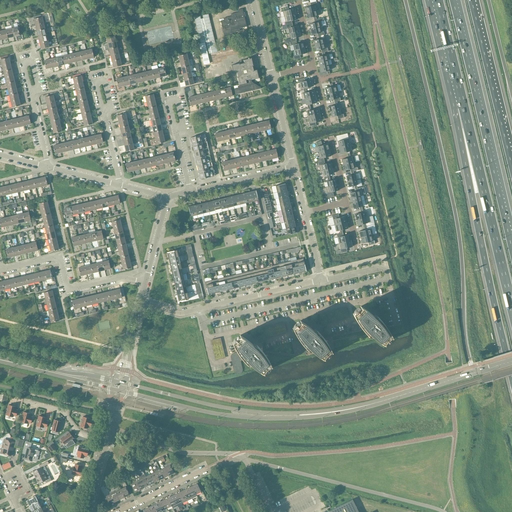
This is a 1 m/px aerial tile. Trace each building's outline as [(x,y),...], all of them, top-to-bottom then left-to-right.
[(295,8),(288,10),(286,10),(282,11),(284,17),(296,14),(295,8)] [(246,27),(243,11),(242,9),(238,10),(238,12),(231,14),(231,16),(228,17),(224,18),(224,20),(220,21),(224,37),(232,35),(232,33),(239,31),(239,28),(246,27)] [(318,10),(316,11),(306,13),(308,18),(313,17),(316,16),(319,15),(318,10)] [(200,16),(194,17),(200,43),(206,42),(209,53),(217,51),(208,14),(202,15),(203,18),(200,19),(200,16)] [(284,17),(280,18),(281,22),(285,21),(285,22),(291,21),(297,19),(296,14),(284,17)] [(42,17),(34,19),(35,25),(43,23),(42,17)] [(322,27),(321,21),(315,23),(309,24),(310,29),(322,27)] [(18,27),(12,28),(14,37),(20,35),(18,27)] [(323,32),(322,27),(310,29),(312,35),(317,33),(323,32)] [(45,29),(37,31),(38,37),(46,35),(45,29)] [(325,38),(321,39),(318,39),(313,40),(314,46),(326,43),(325,38)] [(48,41),(39,43),(41,49),(49,47),(48,41)] [(116,41),(107,43),(109,49),(117,47),(116,41)] [(290,42),(289,43),(291,51),(294,50),(304,48),(303,42),(297,44),(293,45),(291,45),(290,42)] [(117,47),(109,49),(110,56),(119,54),(117,47)] [(80,52),(74,53),(76,62),(82,60),(80,52)] [(178,56),(180,62),(188,60),(186,54),(178,56)] [(329,54),(325,55),(322,56),(317,57),(318,62),(328,60),(330,59),(329,54)] [(9,57),(0,59),(0,66),(2,66),(10,64),(9,57)] [(248,59),(243,60),(244,63),(239,64),(239,63),(239,64),(232,65),(231,65),(233,73),(236,72),(237,77),(237,78),(237,77),(239,85),(233,86),(235,94),(261,88),(251,82),(251,80),(259,78),(257,70),(253,71),(252,66),(253,66),(253,65),(251,58),(249,58),(248,58),(248,59)] [(50,59),(44,61),(46,69),(52,67),(50,59)] [(120,59),(112,61),(113,67),(121,65),(120,59)] [(164,67),(158,69),(160,77),(166,76),(164,67)] [(11,69),(3,71),(5,78),(13,76),(11,69)] [(191,72),(183,74),(184,80),(192,78),(191,72)] [(140,73),(134,75),(136,83),(142,81),(140,73)] [(80,76),(73,78),(74,84),(82,82),(81,76),(80,76)] [(128,76),(122,78),(124,86),(130,84),(128,76)] [(116,79),(118,87),(124,86),(122,78),(116,79)] [(311,79),(305,81),(299,82),(300,89),(313,86),(311,79)] [(14,81),(6,83),(8,89),(16,87),(14,81)] [(82,82),(74,84),(75,90),(84,88),(82,82)] [(337,85),(333,86),(330,87),(325,88),(326,94),(338,92),(337,85)] [(230,87),(224,89),(226,97),(232,95),(230,87)] [(84,88),(75,90),(77,96),(85,94),(84,88)] [(224,89),(218,90),(220,98),(226,97),(224,89)] [(314,90),(306,92),(304,93),(301,93),(302,100),(304,99),(315,96),(314,90)] [(340,98),(338,92),(326,94),(327,101),(333,99),(340,98)] [(17,93),(9,95),(10,102),(19,100),(17,93)] [(200,94),(194,96),(196,104),(202,103),(200,94)] [(53,95),(45,97),(46,103),(54,101),(53,95)] [(317,103),(315,96),(304,99),(306,105),(307,105),(309,104),(317,103)] [(154,100),(146,102),(148,108),(156,106),(154,100)] [(340,104),(337,105),(335,105),(329,107),(330,112),(339,109),(342,109),(340,104)] [(88,106),(80,108),(81,114),(89,112),(88,106)] [(156,106),(148,108),(149,114),(157,112),(156,106)] [(318,109),(311,110),(308,111),(306,111),(307,118),(320,115),(318,109)] [(89,112),(81,114),(83,120),(91,118),(89,112)] [(125,114),(117,115),(118,122),(127,120),(125,114)] [(321,121),(320,115),(307,118),(309,124),(315,122),(321,121)] [(29,116),(23,117),(25,125),(31,124),(29,116)] [(91,118),(83,120),(84,126),(92,124),(91,118)] [(17,119),(11,120),(13,128),(19,127),(17,119)] [(59,119),(50,121),(52,127),(60,125),(59,119)] [(269,120),(263,122),(265,130),(270,129),(271,129),(269,120)] [(60,125),(52,127),(53,133),(62,131),(60,125)] [(245,126),(239,128),(241,136),(247,134),(245,126)] [(233,129),(227,131),(229,139),(235,137),(233,129)] [(162,130),(153,132),(155,138),(163,136),(162,130)] [(217,142),(223,140),(221,132),(215,133),(217,142)] [(101,134),(95,136),(97,144),(103,142),(101,134)] [(205,134),(190,138),(192,145),(206,141),(205,134)] [(163,136),(155,138),(156,144),(165,142),(163,136)] [(131,137),(123,139),(124,145),(132,143),(131,137)] [(348,139),(345,139),(343,140),(337,141),(339,147),(350,145),(348,139)] [(71,141),(65,143),(67,151),(73,150),(71,141)] [(206,141),(192,145),(194,152),(208,148),(206,141)] [(132,143),(124,145),(126,152),(134,150),(132,143)] [(328,144),(317,146),(318,153),(329,150),(328,144)] [(351,151),(350,145),(339,147),(340,153),(346,152),(349,151),(351,151)] [(208,148),(194,152),(195,158),(210,155),(208,148)] [(263,149),(257,151),(258,153),(260,162),(266,160),(264,152),(263,149)] [(275,149),(270,151),(272,159),(278,157),(276,149),(275,149)] [(331,156),(329,150),(318,153),(320,159),(321,158),(323,158),(331,156)] [(270,151),(264,152),(266,160),(272,159),(270,151)] [(161,155),(155,157),(157,165),(163,164),(161,155)] [(210,155),(195,158),(197,165),(211,162),(210,155)] [(246,156),(240,158),(242,166),(248,164),(246,156)] [(348,158),(342,159),(343,165),(355,162),(359,161),(358,156),(350,157),(348,158)] [(150,158),(143,160),(145,168),(152,166),(150,158)] [(234,159),(228,161),(230,169),(236,167),(234,159)] [(143,160),(137,161),(139,169),(145,168),(143,160)] [(137,161),(131,162),(133,171),(139,169),(137,161)] [(224,170),(230,169),(228,161),(222,162),(224,170)] [(131,162),(125,164),(127,172),(133,171),(131,162)] [(211,162),(197,165),(198,172),(213,169),(211,162)] [(331,162),(325,164),(318,165),(320,171),(322,170),(332,168),(331,162)] [(355,162),(353,163),(343,165),(344,170),(350,169),(352,168),(356,167),(355,162)] [(213,169),(198,172),(200,179),(215,175),(213,169)] [(351,175),(346,176),(347,182),(360,178),(359,173),(354,174),(351,175)] [(45,177),(39,178),(41,186),(47,185),(45,177)] [(360,178),(347,182),(348,187),(354,185),(356,185),(357,187),(362,186),(360,178)] [(285,183),(275,186),(277,192),(286,190),(285,183)] [(15,184),(10,185),(12,194),(12,196),(18,195),(17,192),(15,184)] [(10,185),(3,187),(5,195),(12,194),(10,185)] [(339,190),(338,185),(328,187),(325,187),(327,193),(330,192),(333,192),(339,190)] [(355,191),(350,193),(351,198),(360,196),(362,195),(366,195),(364,186),(357,188),(358,191),(355,191)] [(258,200),(256,191),(256,190),(249,192),(252,202),(258,200)] [(288,196),(286,190),(277,192),(278,198),(288,196)] [(252,202),(249,192),(243,193),(246,203),(252,202)] [(246,203),(243,193),(237,195),(239,205),(246,203)] [(118,195),(112,197),(114,205),(120,203),(118,195)] [(239,205),(237,195),(231,196),(233,206),(239,205)] [(233,206),(231,196),(225,198),(227,208),(233,206)] [(288,196),(278,198),(280,204),(289,202),(288,196)] [(227,208),(225,198),(219,199),(221,209),(227,208)] [(221,209),(219,199),(213,201),(215,210),(221,209)] [(47,201),(39,203),(40,209),(49,207),(47,201)] [(94,201),(88,202),(90,211),(96,209),(94,201)] [(215,210),(213,201),(207,202),(209,212),(215,210)] [(209,212),(207,202),(201,204),(203,213),(209,212)] [(289,202),(280,204),(281,210),(291,208),(289,202)] [(203,213),(201,204),(194,205),(197,215),(203,213)] [(197,215),(194,205),(188,207),(190,216),(197,215)] [(49,207),(40,209),(42,215),(50,213),(49,207)] [(292,214),(291,208),(281,210),(283,216),(292,214)] [(360,213),(355,214),(356,220),(368,217),(367,211),(363,212),(360,213)] [(294,220),(292,214),(283,216),(284,223),(294,220)] [(17,215),(11,216),(13,225),(19,223),(17,215)] [(345,216),(339,218),(333,219),(334,225),(346,222),(345,216)] [(368,217),(356,220),(357,225),(363,224),(365,223),(370,222),(368,217)] [(120,220),(111,222),(113,228),(121,226),(120,220)] [(295,226),(294,220),(284,223),(285,229),(295,226)] [(348,228),(346,222),(334,225),(336,231),(339,230),(342,230),(348,228)] [(53,225),(45,227),(46,233),(54,231),(53,225)] [(297,233),(295,226),(285,229),(287,235),(297,233)] [(371,228),(367,229),(365,230),(359,231),(360,237),(371,235),(372,234),(371,228)] [(101,231),(95,232),(97,240),(103,239),(101,231)] [(95,232),(89,233),(91,242),(97,240),(95,232)] [(123,232),(114,234),(116,240),(124,238),(123,232)] [(349,234),(343,236),(337,237),(338,243),(351,240),(349,234)] [(373,241),(371,235),(360,237),(362,243),(368,242),(373,241)] [(77,236),(71,238),(73,246),(79,245),(77,236)] [(56,237),(47,239),(49,245),(57,243),(56,237)] [(352,247),(351,240),(338,243),(340,250),(346,248),(352,247)] [(36,242),(30,243),(32,252),(38,250),(36,242)] [(30,243),(24,245),(26,253),(32,252),(30,243)] [(57,243),(49,245),(50,251),(59,249),(57,243)] [(24,245),(18,246),(20,255),(26,253),(24,245)] [(12,248),(6,249),(8,258),(14,256),(12,248)] [(178,256),(177,250),(167,252),(168,259),(178,256)] [(128,255),(120,257),(122,263),(130,261),(128,255)] [(180,262),(178,256),(168,259),(170,265),(180,262)] [(303,258),(296,260),(300,272),(306,271),(303,258)] [(108,260),(102,262),(104,270),(110,269),(108,260)] [(300,272),(296,260),(290,261),(293,274),(300,272)] [(130,261),(122,263),(123,270),(131,268),(130,261)] [(293,274),(290,261),(284,263),(287,275),(293,274)] [(102,262),(96,263),(98,272),(104,270),(102,262)] [(180,262),(170,265),(171,271),(181,268),(183,268),(182,262),(180,262)] [(96,263),(90,265),(92,273),(98,272),(96,263)] [(287,275),(284,263),(278,264),(281,277),(287,275)] [(281,277),(278,264),(272,266),(275,278),(281,277)] [(84,266),(78,268),(80,276),(86,274),(84,266)] [(275,278),(272,266),(266,267),(269,280),(275,278)] [(269,280),(266,267),(260,269),(263,281),(269,280)] [(183,275),(181,268),(171,271),(173,277),(183,275)] [(263,281),(260,269),(254,270),(257,283),(263,281)] [(50,270),(44,271),(46,280),(52,278),(50,270)] [(257,283),(254,270),(248,272),(251,284),(257,283)] [(251,284),(248,272),(242,273),(245,286),(251,284)] [(245,286),(242,273),(236,274),(239,287),(245,286)] [(32,274),(26,276),(28,284),(34,282),(32,274)] [(239,287),(236,274),(230,276),(233,289),(239,287)] [(184,281),(183,275),(173,277),(174,283),(184,281)] [(26,276),(20,277),(22,285),(28,284),(26,276)] [(233,289),(230,276),(223,277),(226,290),(233,289)] [(226,290),(223,277),(217,279),(220,291),(226,290)] [(220,291),(217,279),(211,280),(214,293),(220,291)] [(8,280),(2,281),(4,290),(10,288),(8,280)] [(214,293),(211,280),(205,282),(208,294),(214,293)] [(185,287),(184,281),(174,283),(176,289),(185,287)] [(187,293),(185,287),(176,289),(177,295),(187,293)] [(120,289),(114,290),(116,299),(122,297),(120,289)] [(114,290),(108,292),(110,300),(116,299),(114,290)] [(188,299),(187,293),(177,295),(179,302),(188,299)] [(96,295),(90,296),(92,304),(98,303),(96,295)] [(53,296),(45,298),(47,305),(55,303),(53,296)] [(383,322),(381,321),(380,319),(379,318),(378,317),(377,316),(375,314),(373,315),(370,313),(368,312),(367,311),(365,309),(363,308),(362,307),(360,306),(360,307),(359,307),(358,308),(357,308),(356,309),(355,310),(354,311),(354,312),(353,312),(353,313),(352,314),(354,316),(355,319),(356,321),(357,321),(357,322),(358,323),(358,324),(359,324),(360,326),(361,327),(362,329),(363,330),(365,332),(366,333),(367,334),(369,336),(371,335),(372,336),(374,337),(375,338),(377,339),(378,340),(380,342),(382,343),(384,344),(384,343),(385,343),(386,343),(387,342),(388,341),(389,340),(390,339),(390,338),(391,337),(392,337),(391,336),(391,335),(389,331),(388,330),(387,328),(386,326),(384,324),(383,322)] [(345,307),(324,312),(327,322),(344,318),(348,317),(345,307)] [(56,308),(48,310),(49,316),(58,314),(56,308)] [(58,314),(49,316),(51,323),(59,321),(58,314)] [(328,345),(327,343),(326,342),(325,341),(325,340),(324,339),(323,337),(322,336),(320,334),(319,333),(317,331),(314,328),(313,330),(312,329),(310,328),(308,326),(307,325),(305,324),(303,322),(300,321),(299,322),(298,322),(297,323),(296,323),(295,324),(294,325),(294,326),(293,327),(293,328),(292,328),(293,330),(294,331),(295,334),(297,336),(297,337),(299,339),(299,340),(300,341),(302,343),(303,344),(304,346),(305,347),(306,348),(307,349),(308,350),(309,351),(311,349),(313,351),(314,352),(316,353),(317,354),(318,355),(320,356),(323,358),(324,358),(325,357),(326,357),(327,356),(328,355),(329,355),(329,354),(330,353),(330,352),(331,351),(330,348),(329,347),(328,345)] [(360,326),(359,324),(358,324),(358,323),(357,322),(357,321),(352,323),(351,323),(351,324),(351,325),(352,331),(327,337),(324,339),(325,340),(325,341),(327,339),(360,331),(362,329),(361,327),(360,326)] [(262,327),(264,337),(287,332),(284,322),(262,327)] [(233,342),(232,342),(233,344),(233,345),(234,346),(234,347),(235,348),(236,349),(236,350),(237,351),(238,352),(238,353),(239,354),(239,355),(240,355),(240,356),(241,357),(242,357),(242,358),(243,359),(244,360),(245,361),(245,362),(246,362),(246,363),(247,363),(248,362),(250,363),(251,364),(252,364),(252,365),(253,365),(253,366),(254,366),(255,367),(256,368),(257,369),(258,369),(259,370),(260,371),(261,371),(262,372),(263,373),(264,372),(265,372),(266,371),(267,370),(268,370),(268,369),(269,369),(269,368),(270,367),(270,366),(271,365),(270,364),(270,363),(269,362),(269,361),(268,360),(267,358),(267,357),(266,356),(265,355),(265,354),(264,354),(264,353),(263,353),(263,352),(262,351),(262,350),(261,350),(260,349),(260,348),(259,347),(258,347),(258,346),(257,345),(256,345),(255,346),(253,344),(252,344),(252,343),(251,343),(250,343),(250,342),(249,342),(249,341),(248,341),(248,340),(247,340),(246,339),(245,339),(244,338),(243,337),(242,336),(241,336),(240,335),(240,336),(239,336),(238,336),(238,337),(237,337),(236,337),(236,338),(235,338),(235,339),(234,339),(234,340),(233,341),(233,342)] [(215,360),(225,357),(221,337),(211,340),(215,360)] [(266,352),(264,353),(264,354),(265,354),(265,355),(267,354),(267,353),(268,353),(269,353),(270,353),(286,356),(289,356),(292,356),(295,356),(305,353),(308,350),(307,349),(306,348),(305,347),(304,346),(303,345),(303,344),(302,343),(301,342),(300,341),(299,340),(294,341),(291,342),(294,354),(292,354),(287,353),(270,351),(269,351),(268,351),(267,351),(266,351),(266,352)] [(231,355),(230,357),(231,358),(231,360),(232,362),(233,366),(233,367),(234,371),(234,372),(235,373),(236,373),(237,373),(240,373),(241,372),(242,371),(242,370),(240,361),(243,359),(242,358),(242,357),(241,357),(240,356),(240,355),(239,355),(239,354),(238,353),(238,352),(232,354),(231,354),(231,355)] [(6,415),(13,417),(13,416),(16,416),(17,411),(14,411),(15,407),(8,405),(7,409),(6,409),(5,411),(7,412),(6,415)] [(21,422),(27,424),(28,422),(31,423),(32,418),(29,417),(30,414),(23,412),(22,416),(21,415),(20,418),(21,419),(21,422)] [(43,428),(43,426),(46,427),(48,422),(45,421),(45,417),(39,416),(38,420),(37,419),(36,422),(37,423),(36,426),(43,428)] [(88,425),(91,425),(92,423),(95,424),(96,418),(93,417),(92,420),(89,420),(90,418),(83,417),(82,420),(81,420),(80,423),(81,423),(80,427),(87,429),(88,425)] [(54,420),(52,430),(58,432),(61,421),(59,421),(58,420),(56,419),(55,420),(54,420)] [(60,439),(64,444),(73,438),(72,436),(72,435),(71,433),(69,433),(69,432),(60,439)] [(11,456),(13,445),(22,448),(24,440),(19,439),(19,441),(15,439),(14,442),(6,440),(2,454),(11,456)] [(38,450),(35,449),(30,448),(31,443),(25,441),(24,445),(22,451),(26,452),(24,459),(32,461),(32,460),(35,461),(38,450)] [(51,452),(56,448),(53,443),(48,447),(51,452)] [(85,448),(85,447),(82,446),(82,448),(78,447),(76,454),(78,454),(77,457),(82,458),(83,455),(87,456),(88,449),(85,448)] [(40,468),(33,471),(38,483),(47,479),(41,467),(49,464),(47,461),(38,465),(40,468)] [(164,465),(165,467),(169,475),(174,473),(172,470),(173,469),(170,462),(164,465)] [(73,467),(71,474),(75,474),(74,476),(77,476),(78,475),(82,476),(83,469),(79,468),(80,465),(75,464),(74,467),(73,467)] [(154,470),(155,472),(159,480),(164,478),(160,470),(159,467),(154,470)] [(165,467),(160,470),(164,478),(169,475),(165,467)] [(155,472),(150,475),(154,483),(159,480),(155,472)] [(144,474),(139,477),(144,487),(149,485),(145,477),(144,474)] [(150,475),(145,477),(149,485),(154,483),(150,475)] [(144,487),(139,477),(134,479),(136,482),(140,490),(144,487)] [(136,482),(131,484),(134,492),(140,490),(136,482)] [(197,484),(192,486),(196,494),(201,492),(197,484)] [(192,486),(187,488),(192,499),(197,496),(196,494),(192,486)] [(119,487),(114,489),(119,499),(124,497),(120,489),(119,487)] [(125,487),(120,489),(124,497),(129,495),(125,487)] [(187,488),(182,491),(187,501),(192,499),(187,488)] [(119,499),(114,489),(110,492),(111,494),(114,502),(119,499)] [(182,491),(177,493),(182,503),(187,501),(182,491)] [(35,496),(26,500),(29,506),(38,501),(37,501),(36,497),(39,495),(38,493),(34,495),(35,496)] [(182,503),(177,493),(172,496),(177,506),(182,503)] [(106,496),(106,498),(105,499),(106,502),(107,502),(108,502),(109,504),(114,502),(111,494),(106,496)] [(177,506),(172,496),(168,498),(171,506),(173,508),(177,506)] [(168,498),(163,500),(167,508),(171,506),(168,498)] [(40,506),(38,503),(42,501),(41,499),(37,501),(38,501),(29,506),(31,511),(40,507),(40,506)] [(358,511),(352,499),(328,511),(358,511)] [(163,500),(158,503),(162,511),(167,508),(163,500)] [(162,511),(158,503),(153,505),(156,511),(162,511)] [(221,511),(222,511),(227,510),(224,503),(219,505),(221,511)]
